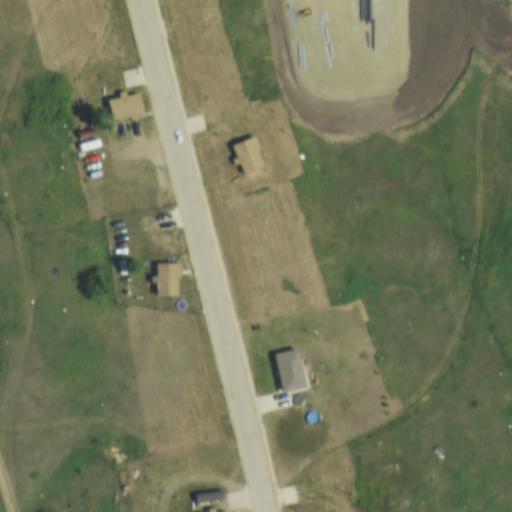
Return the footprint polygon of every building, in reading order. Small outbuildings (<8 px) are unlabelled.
[(122,93),(134,91),(139,115),(107,121),(102,98),(115,95),(114,90),(121,88),(122,93)] [(74,129),(86,126),(87,133),(75,135),(74,129)] [(226,146),(248,138),(252,150),(249,151),(256,170),(237,177),(226,146)] [(152,262),(174,262),(174,296),(151,295),(152,262)] [(269,353),(291,349),(299,386),(277,390),(269,353)] [(189,491),(216,488),(218,499),(190,502),(189,491)]
